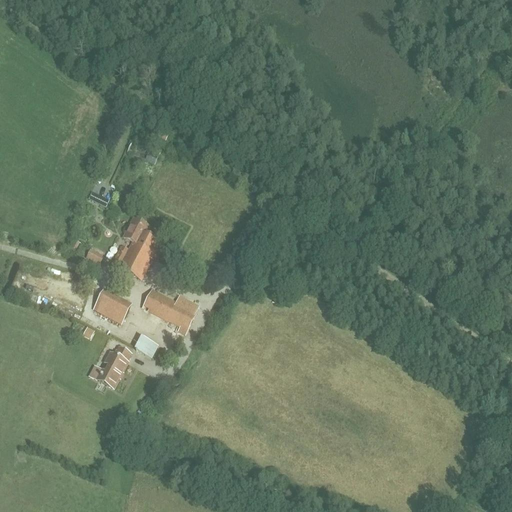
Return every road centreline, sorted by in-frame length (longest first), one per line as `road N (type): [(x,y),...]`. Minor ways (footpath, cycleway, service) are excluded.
road 1 (track): [(511,365),(0,7)]
road 2 (unknown): [(293,212),(222,294),(162,282)]
